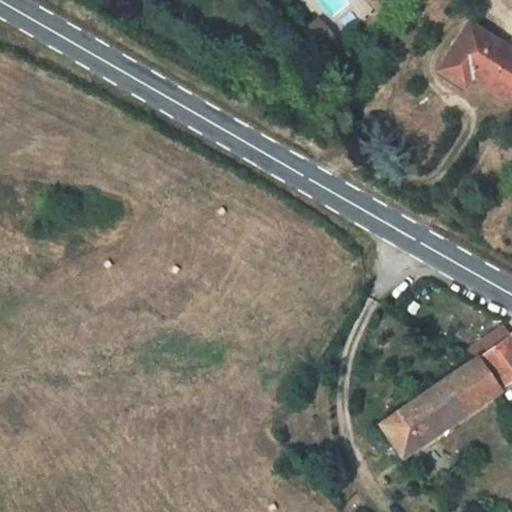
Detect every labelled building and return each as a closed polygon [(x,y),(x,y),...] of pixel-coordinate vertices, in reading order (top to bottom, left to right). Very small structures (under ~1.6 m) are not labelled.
[(332,32),(320,18),(306,29),(317,44),(332,32)] [(511,102),(511,51),(468,24),(441,67),(467,83),(471,76),(511,102)] [(340,41),(332,32),(317,44),(325,53),(340,41)] [(462,91),(467,83),(441,67),(436,74),(462,91)] [(511,334),(477,359),(499,391),(511,382),(511,334)] [(477,359),(476,358),(378,426),(401,459),(499,391),(477,359)]
